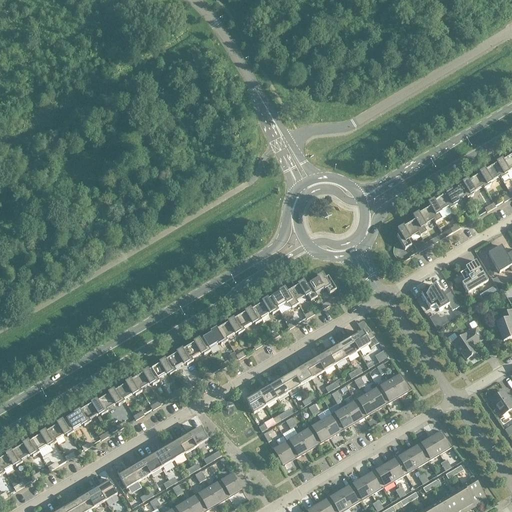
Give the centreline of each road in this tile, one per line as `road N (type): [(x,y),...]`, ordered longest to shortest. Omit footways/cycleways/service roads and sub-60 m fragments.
road 1 (residential): [(17,511),(384,296)]
road 2 (secondary): [(293,193),(286,232),(274,248),(0,411)]
road 3 (secondary): [(0,435),(270,272)]
road 4 (unclassified): [(289,141),(353,123),(511,29)]
road 5 (residential): [(263,511),(455,399)]
road 6 (secondary): [(363,246),(387,207),(511,132)]
road 7 (residential): [(384,296),(511,221)]
road 8 (secondary): [(511,107),(402,173)]
road 9 (residential): [(455,399),(384,296)]
